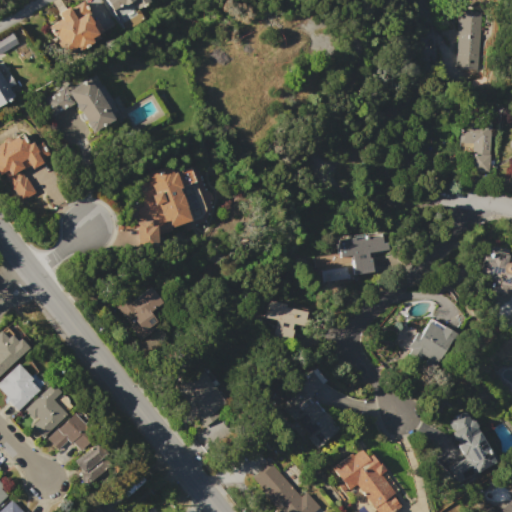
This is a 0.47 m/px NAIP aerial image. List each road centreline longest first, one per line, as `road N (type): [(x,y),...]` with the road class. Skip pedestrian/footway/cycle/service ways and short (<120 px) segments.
road 1 (secondary): [(0,227),(225,511)]
road 2 (residential): [(468,202),(431,250),(340,336),(400,417)]
